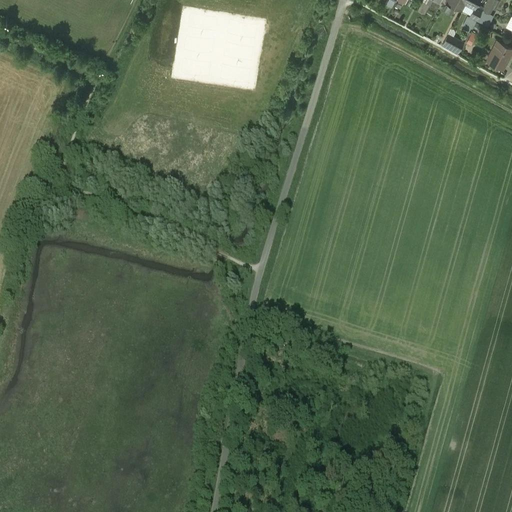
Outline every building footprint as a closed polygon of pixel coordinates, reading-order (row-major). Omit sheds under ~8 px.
[(487,0),(483,9),(490,12),(496,0),(487,0)] [(474,5),(463,27),(470,31),(477,19),(471,16),(478,4),(476,3),(475,5),(474,5)] [(478,4),(471,16),(477,19),(483,7),(478,4)] [(442,44),(458,53),(462,45),(446,37),(442,44)] [(511,50),(511,47),(497,39),(489,54),(490,57),(496,60),(494,63),(503,67),(511,50)]
